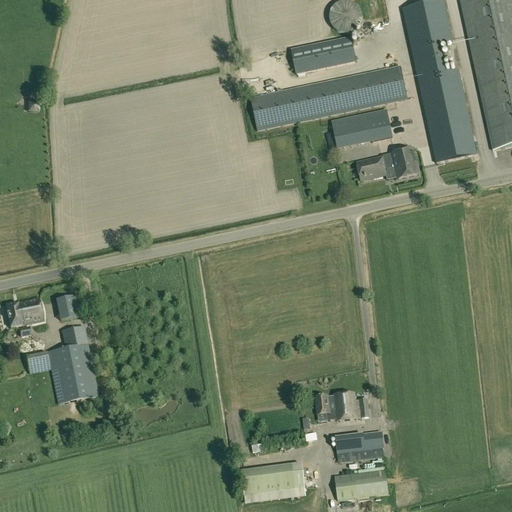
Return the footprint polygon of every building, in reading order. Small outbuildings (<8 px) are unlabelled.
[(511,0),(460,0),(493,152),(511,147),(511,0)] [(348,2),(343,2),(341,3),(338,4),(336,5),(335,7),(334,8),(332,10),(331,11),(330,13),(330,15),(329,19),(330,23),(331,25),(332,27),(332,28),(335,30),(337,32),(339,33),(341,34),(342,34),(344,35),(346,35),(348,35),(349,35),(351,34),(354,33),(356,32),(357,30),(359,29),(361,25),(362,22),(362,19),(362,17),(362,15),(361,13),(360,11),(359,9),(357,6),(356,6),(354,4),(352,3),(350,2),(348,2)] [(403,11),(436,165),(477,156),(459,72),(446,75),(440,49),(453,46),(443,2),(403,11)] [(352,38),(293,50),(298,74),(357,62),(352,38)] [(400,67),(251,98),(258,133),(408,101),(400,67)] [(393,140),(386,111),(332,122),(338,151),(393,140)] [(390,155),(386,156),(390,173),(386,174),(387,176),(388,181),(396,179),(396,181),(420,175),(418,166),(416,166),(412,150),(390,155)] [(390,173),(386,156),(382,157),(383,158),(358,164),(362,182),(387,176),(386,174),(390,173)] [(84,317),(80,296),(56,301),(60,322),(84,317)] [(6,307),(10,329),(20,327),(29,325),(43,322),(39,300),(6,307)] [(47,353),(51,370),(58,405),(98,397),(84,327),(62,332),(65,349),(47,353)] [(29,328),(19,330),(21,338),(31,336),(29,328)] [(51,370),(47,353),(26,358),(30,374),(51,370)] [(325,415),(330,415),(331,423),(337,422),(358,420),(361,420),(370,418),(368,400),(359,401),(355,402),(355,394),(334,397),(328,398),(328,397),(315,399),(318,416),(325,415)] [(339,464),(385,458),(382,433),(335,438),(339,464)] [(306,443),(317,441),(316,434),(305,436),(306,443)] [(256,450),(265,447),(263,440),(254,442),(256,450)] [(291,465),(240,472),(244,497),(294,490),(304,488),(301,464),(291,465)] [(337,502),(388,496),(386,472),(334,478),(337,502)]
